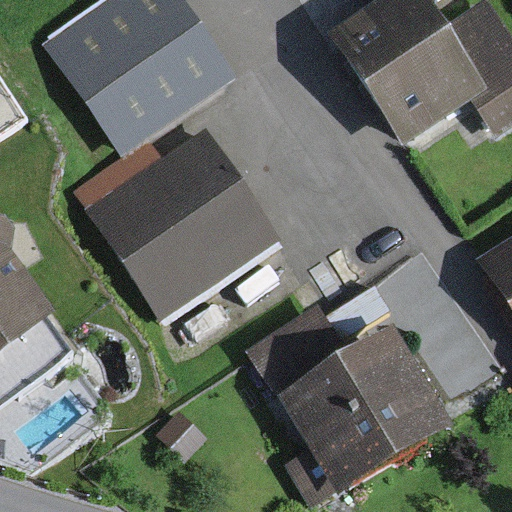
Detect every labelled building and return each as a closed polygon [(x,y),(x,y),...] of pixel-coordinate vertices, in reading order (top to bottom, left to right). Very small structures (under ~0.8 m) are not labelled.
[(228,84),(171,0),(133,0),(52,54),(119,156),(228,84)] [(374,0),(394,27),(350,59),(417,153),(468,116),(495,153),(511,141),(511,52),(475,1),(476,0),(374,0)] [(276,245),(205,139),(90,214),(161,321),(276,245)] [(0,386),(81,326),(28,257),(31,223),(0,220),(0,386)] [(511,239),(480,259),(511,310),(511,239)] [(444,418),(391,334),(285,400),(316,449),(290,466),(312,501),(444,418)]
